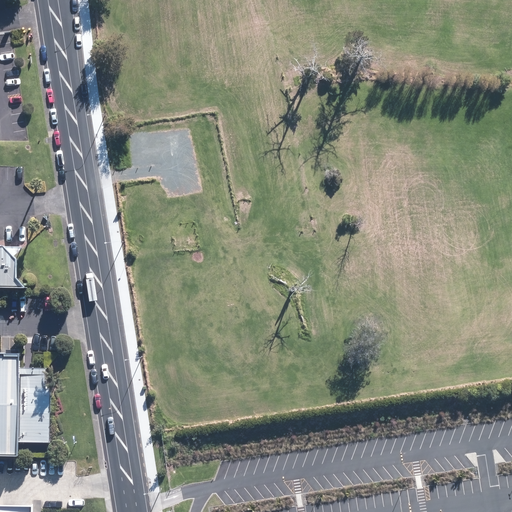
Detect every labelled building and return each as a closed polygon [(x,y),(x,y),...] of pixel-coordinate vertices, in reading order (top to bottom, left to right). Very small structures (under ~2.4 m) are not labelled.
[(0,166),(8,166),(7,150),(0,149),(0,166)] [(0,252),(0,293),(23,294),(24,268),(10,253),(0,252)] [(0,359),(0,462),(30,463),(31,360),(0,359)] [(466,485),(428,485),(428,511),(454,511),(458,509),(458,505),(466,505),(466,485)] [(511,511),(511,487),(503,488),(505,511),(511,511)] [(41,499),(0,499),(0,511),(83,511),(83,510),(41,510),(41,499)]
